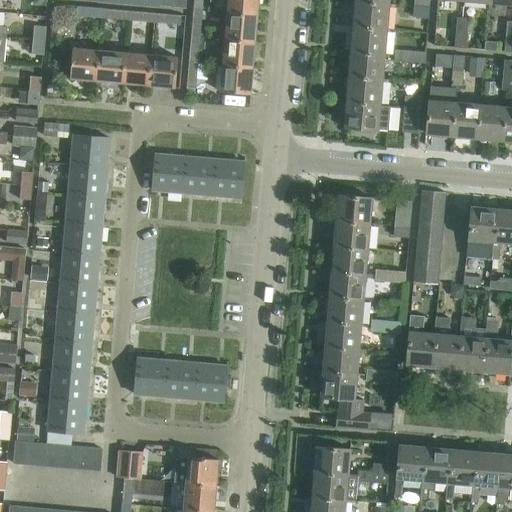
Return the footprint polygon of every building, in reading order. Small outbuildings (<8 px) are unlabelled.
[(160,0),(160,7),(186,9),(186,0),(160,0)] [(194,0),(193,11),(201,12),(202,0),(194,0)] [(228,0),(227,14),(257,17),(258,0),(228,0)] [(414,0),(414,7),(429,8),(429,0),(414,0)] [(355,1),(353,27),(387,30),(389,5),(355,1)] [(76,16),(102,18),(103,9),(77,7),(76,16)] [(413,17),(428,19),(429,8),(414,7),(413,17)] [(103,9),(102,18),(129,21),(130,12),(103,9)] [(193,11),(191,37),(199,38),(201,12),(193,11)] [(130,12),(129,21),(156,23),(157,14),(130,12)] [(157,14),(156,23),(180,25),(181,16),(157,14)] [(227,14),(225,40),(255,43),(257,17),(227,14)] [(457,17),(455,33),(467,34),(468,18),(457,17)] [(34,26),(33,40),(44,41),(45,27),(34,26)] [(350,52),(351,52),(385,55),(387,30),(353,27),(350,52)] [(465,49),(467,34),(455,33),(454,48),(465,49)] [(191,37),(189,63),(197,64),(199,38),(191,37)] [(43,55),(44,41),(33,40),(31,54),(43,55)] [(225,40),(223,67),(253,69),(255,43),(225,40)] [(486,42),(486,50),(497,51),(498,42),(486,42)] [(70,79),(97,81),(100,51),(73,49),(70,79)] [(395,61),(410,62),(410,51),(396,50),(395,61)] [(100,51),(97,81),(123,83),(126,53),(100,51)] [(410,51),(410,62),(425,63),(425,53),(410,51)] [(351,52),(348,77),(382,80),(385,55),(351,52)] [(126,53),(123,83),(150,86),(152,56),(126,53)] [(152,56),(150,86),(175,88),(178,58),(152,56)] [(453,56),(452,71),(463,72),(465,57),(453,56)] [(470,58),(469,76),(482,77),(484,59),(470,58)] [(511,60),(504,60),(502,75),(511,76),(511,60)] [(189,63),(186,88),(194,89),(197,64),(189,63)] [(250,94),(253,69),(223,67),(221,92),(250,94)] [(452,71),(451,86),(462,87),(463,72),(452,71)] [(511,76),(502,75),(501,90),(511,91),(511,76)] [(30,76),(29,89),(40,90),(41,77),(30,76)] [(348,77),(346,102),(380,105),(382,80),(348,77)] [(426,134),(452,137),(456,89),(431,87),(426,134)] [(27,104),(39,105),(40,90),(29,89),(29,91),(28,91),(27,104)] [(456,89),(452,137),(477,139),(477,137),(480,105),(455,103),(456,89)] [(405,96),(404,107),(421,109),(422,97),(405,96)] [(344,128),(378,131),(389,131),(391,106),(380,105),(346,102),(344,128)] [(477,137),(477,139),(502,141),(505,107),(480,105),(477,137)] [(402,133),(419,134),(421,109),(404,107),(402,133)] [(511,107),(505,107),(502,141),(511,141),(511,107)] [(17,108),(16,121),(36,123),(37,110),(17,108)] [(44,135),(56,136),(69,138),(70,126),(57,125),(45,123),(44,135)] [(13,146),(35,148),(36,129),(15,127),(13,146)] [(74,135),(71,163),(107,165),(109,138),(74,135)] [(155,154),(152,190),(181,193),(183,157),(155,154)] [(183,157),(181,193),(212,196),(214,160),(183,157)] [(214,160),(212,196),(241,198),(245,162),(214,160)] [(71,163),(69,192),(104,196),(107,165),(71,163)] [(22,172),(19,199),(31,200),(33,173),(22,172)] [(38,182),(37,193),(48,194),(49,183),(38,182)] [(421,190),(420,203),(444,205),(445,193),(421,190)] [(69,192),(66,222),(102,226),(104,196),(69,192)] [(339,196),(336,222),(370,224),(373,199),(339,196)] [(396,200),(394,227),(410,228),(412,202),(396,200)] [(420,203),(419,214),(443,217),(444,205),(420,203)] [(36,207),(35,220),(45,221),(47,208),(36,207)] [(471,207),(467,258),(491,260),(492,259),(493,244),(495,244),(498,209),(471,207)] [(493,244),(492,259),(499,260),(500,244),(511,244),(511,210),(498,209),(495,244),(493,244)] [(419,214),(418,225),(442,228),(443,217),(419,214)] [(66,222),(63,251),(99,255),(102,226),(66,222)] [(336,222),(334,246),(368,249),(370,224),(336,222)] [(418,225),(417,237),(441,238),(442,228),(418,225)] [(394,237),(409,238),(410,228),(394,227),(394,237)] [(7,230),(6,242),(26,243),(27,231),(7,230)] [(417,237),(416,248),(440,250),(441,238),(417,237)] [(38,238),(37,247),(48,248),(48,238),(38,238)] [(0,259),(13,261),(12,280),(23,281),(25,249),(0,246),(0,259)] [(334,246),(332,272),(366,275),(368,249),(334,246)] [(416,248),(415,260),(439,262),(440,250),(416,248)] [(63,251),(61,279),(97,283),(99,255),(63,251)] [(415,260),(414,272),(438,273),(439,262),(415,260)] [(33,266),(31,279),(44,280),(45,267),(33,266)] [(374,281),(390,282),(391,271),(375,269),(374,281)] [(391,271),(390,282),(405,284),(406,272),(391,271)] [(332,272),(330,297),(364,299),(366,275),(332,272)] [(414,272),(413,282),(437,284),(438,273),(414,272)] [(464,276),(464,285),(481,286),(481,278),(464,276)] [(499,281),(499,289),(511,289),(511,278),(500,277),(499,281)] [(61,279),(58,311),(94,314),(97,283),(61,279)] [(451,285),(450,292),(455,298),(463,299),(464,287),(451,285)] [(11,292),(10,305),(22,306),(23,293),(11,292)] [(330,297),(327,322),(361,325),(364,299),(330,297)] [(9,306),(8,319),(21,321),(22,306),(10,305),(10,306),(9,306)] [(58,311),(55,343),(91,347),(94,314),(58,311)] [(411,315),(406,365),(433,367),(435,333),(434,333),(423,332),(425,316),(411,315)] [(435,333),(433,367),(459,370),(462,336),(459,335),(449,334),(450,318),(435,317),(434,333),(435,333)] [(462,336),(459,370),(484,372),(487,338),(485,338),(486,330),(475,329),(476,320),(461,319),(459,335),(462,336)] [(371,320),(370,331),(386,332),(386,321),(371,320)] [(386,321),(386,332),(400,333),(401,322),(386,321)] [(487,338),(484,372),(509,374),(511,345),(511,340),(510,340),(498,339),(499,322),(486,321),(486,330),(485,338),(487,338)] [(327,322),(325,347),(359,350),(361,325),(327,322)] [(55,343),(53,371),(89,374),(91,347),(55,343)] [(0,347),(0,362),(15,364),(17,349),(0,347)] [(325,347),(323,372),(357,375),(359,350),(325,347)] [(134,394),(163,397),(167,361),(137,358),(134,394)] [(167,361),(163,397),(192,399),(195,363),(167,361)] [(195,363),(192,399),(223,402),(227,366),(195,363)] [(5,400),(12,401),(15,369),(0,368),(0,381),(6,382),(5,400)] [(366,381),(381,382),(382,371),(367,370),(366,381)] [(53,371),(50,400),(86,404),(89,374),(53,371)] [(382,371),(381,382),(396,384),(397,372),(382,371)] [(340,399),(339,411),(338,411),(337,427),(369,430),(370,414),(364,413),(365,401),(355,400),(357,375),(323,372),(321,397),(340,399)] [(21,382),(20,395),(32,396),(33,383),(21,382)] [(83,434),(86,404),(50,400),(48,431),(83,434)] [(0,411),(0,425),(10,426),(12,412),(0,411)] [(0,439),(9,441),(10,426),(0,425),(0,439)] [(19,427),(17,442),(26,442),(30,443),(31,428),(29,428),(19,427)] [(15,441),(13,464),(24,464),(26,442),(17,442),(15,441)] [(26,442),(24,464),(35,465),(37,443),(34,443),(30,443),(26,442)] [(37,443),(35,465),(47,466),(48,444),(47,444),(38,443),(37,443)] [(48,444),(47,466),(57,467),(59,445),(58,445),(49,444),(48,444)] [(59,445),(57,467),(68,468),(70,446),(59,445)] [(399,445),(395,496),(401,497),(403,480),(420,482),(420,481),(423,481),(426,447),(399,445)] [(70,446),(68,468),(78,469),(79,469),(80,447),(79,447),(72,446),(70,446)] [(316,446),(314,472),(348,475),(350,449),(316,446)] [(80,447),(79,469),(89,470),(91,448),(80,447)] [(428,483),(447,484),(447,483),(448,484),(451,450),(451,449),(426,447),(423,481),(420,481),(420,482),(419,497),(427,498),(428,483)] [(91,448),(89,470),(100,471),(102,449),(91,448)] [(447,484),(446,488),(445,500),(452,501),(454,485),(472,486),(474,486),(477,452),(451,450),(448,484),(447,483),(447,484)] [(116,477),(124,479),(133,479),(140,480),(142,453),(119,451),(116,477)] [(472,486),(471,502),(478,503),(479,487),(498,488),(499,488),(502,454),(477,452),(474,486),(472,486)] [(498,488),(496,504),(504,505),(504,500),(508,501),(509,489),(511,489),(511,454),(502,454),(499,488),(498,488)] [(188,457),(186,484),(216,487),(218,459),(188,457)] [(357,481),(372,483),(373,473),(388,474),(387,479),(388,479),(388,473),(358,470),(357,481)] [(314,472),(312,497),(346,500),(348,475),(314,472)] [(373,473),(372,483),(387,484),(388,479),(387,479),(388,474),(373,473)] [(124,479),(122,504),(131,505),(133,479),(124,479)] [(186,484),(184,508),(214,511),(216,487),(186,484)] [(312,497),(310,511),(344,511),(346,500),(312,497)]
